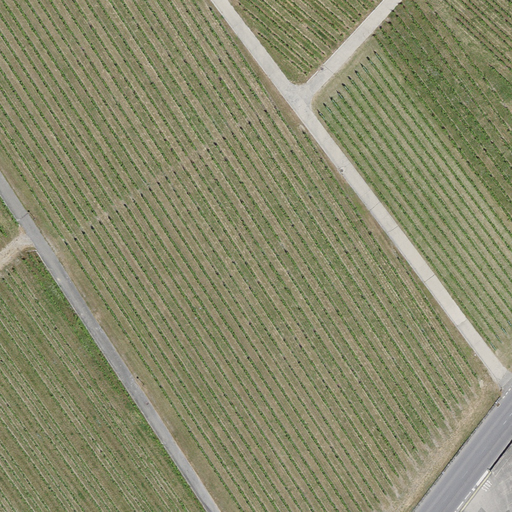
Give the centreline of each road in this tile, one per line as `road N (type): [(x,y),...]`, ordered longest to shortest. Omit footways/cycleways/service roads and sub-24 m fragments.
road 1 (track): [(511,391),(226,0)]
road 2 (track): [(209,511),(0,180)]
road 3 (track): [(396,0),(301,100)]
road 4 (secondary): [(511,412),(435,511)]
